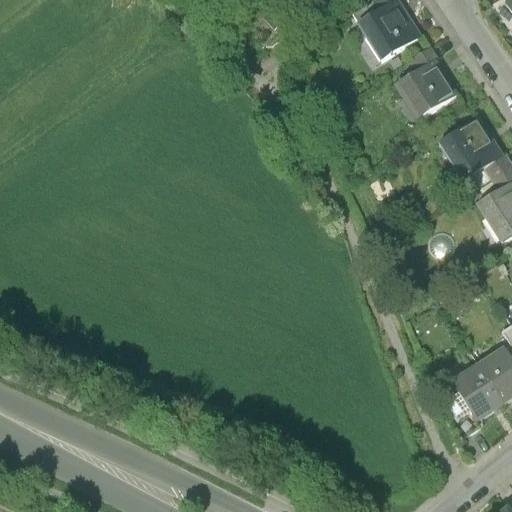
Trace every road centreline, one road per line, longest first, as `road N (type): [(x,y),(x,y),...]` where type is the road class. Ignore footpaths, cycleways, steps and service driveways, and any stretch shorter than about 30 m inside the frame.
road 1 (primary): [(239,511),(0,414)]
road 2 (primary): [(0,417),(147,511)]
